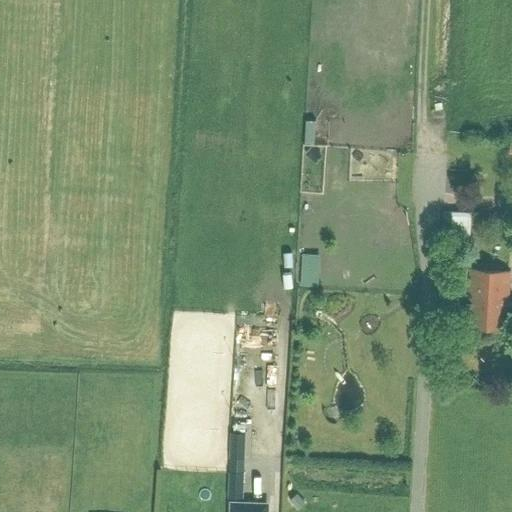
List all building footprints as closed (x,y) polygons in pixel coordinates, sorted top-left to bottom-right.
[(445,206),(445,221),(463,222),(463,206),(445,206)] [(468,326),(504,328),(511,328),(511,298),(507,298),(509,271),(470,269),(468,303),(465,303),(464,318),(468,319),(468,326)] [(244,458),(245,433),(231,432),(230,457),(244,458)] [(242,497),(243,472),(229,472),(228,497),(242,497)] [(266,511),(267,504),(232,503),(231,511),(266,511)]
